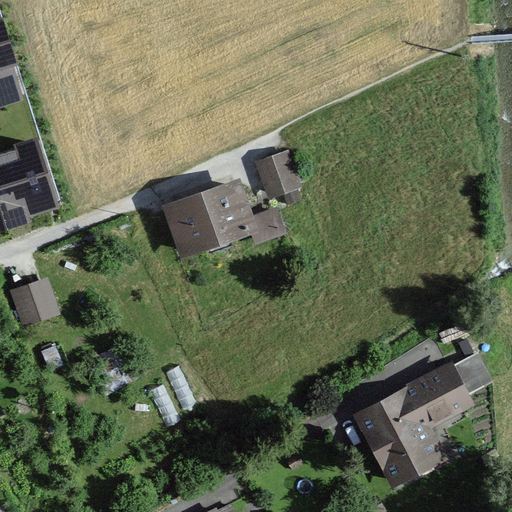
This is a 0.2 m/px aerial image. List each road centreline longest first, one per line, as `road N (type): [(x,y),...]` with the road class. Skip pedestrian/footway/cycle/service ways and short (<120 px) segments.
road 1 (residential): [(0,256),(220,162)]
road 2 (residential): [(163,511),(339,410)]
